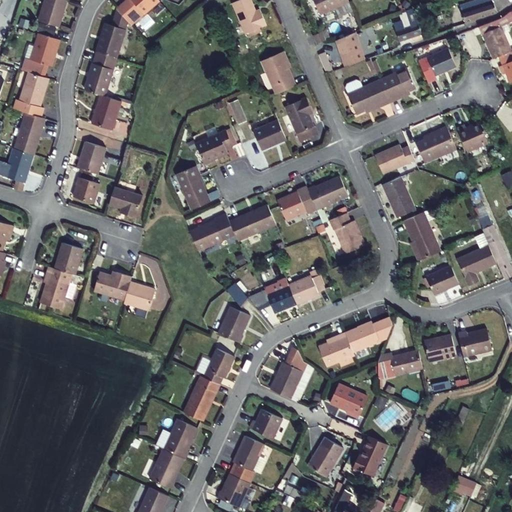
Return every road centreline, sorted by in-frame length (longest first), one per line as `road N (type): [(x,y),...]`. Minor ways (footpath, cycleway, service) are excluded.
road 1 (residential): [(96,0),(67,79),(68,127),(44,207)]
road 2 (residential): [(382,286),(268,341),(244,383)]
road 3 (residential): [(346,145),(281,0)]
road 4 (residential): [(382,286),(388,244),(346,145)]
road 5 (residential): [(346,145),(481,85)]
road 6 (residential): [(506,287),(427,315),(382,286)]
road 7 (residential): [(244,383),(190,505)]
